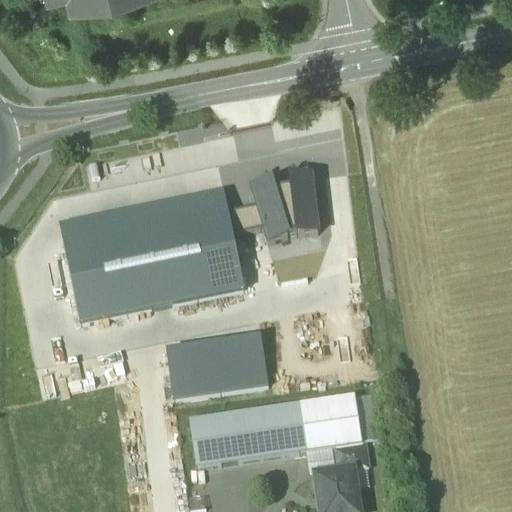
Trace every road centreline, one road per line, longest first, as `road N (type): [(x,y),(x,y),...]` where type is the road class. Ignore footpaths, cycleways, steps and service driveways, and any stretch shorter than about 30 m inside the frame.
road 1 (tertiary): [(358,62),(122,111)]
road 2 (track): [(385,288),(347,64)]
road 3 (tertiary): [(511,30),(358,62)]
road 4 (tertiary): [(4,151),(122,111)]
road 5 (tertiary): [(122,111),(0,113)]
